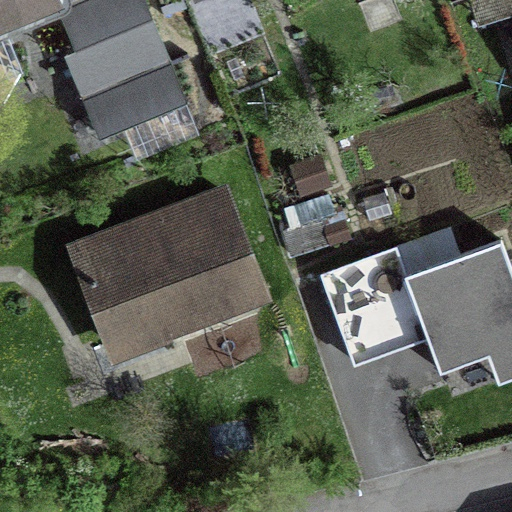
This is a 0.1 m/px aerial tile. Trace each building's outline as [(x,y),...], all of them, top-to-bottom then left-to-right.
[(97,139),(181,105),(138,0),(0,0),(0,35),(56,12),(73,54),(62,58),(97,139)] [(511,12),(507,0),(469,0),(476,23),(511,12)] [(73,247),(70,248),(109,349),(112,348),(97,311),(149,291),(162,326),(159,328),(159,330),(257,293),(220,195),(75,251),(73,247)] [(511,347),(511,281),(498,243),(402,278),(423,336),(437,375),(511,347)] [(392,250),(319,277),(350,363),(423,336),(402,278),(392,250)]
